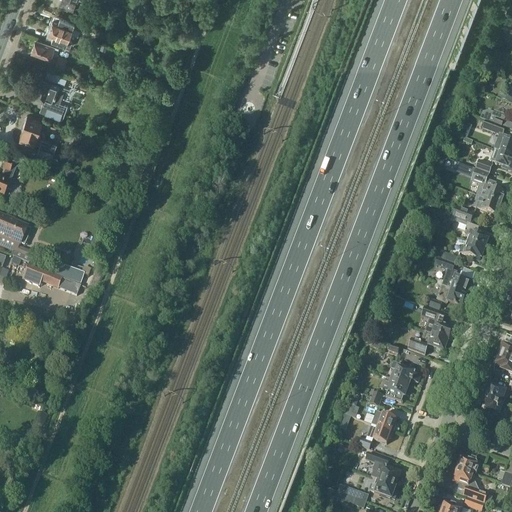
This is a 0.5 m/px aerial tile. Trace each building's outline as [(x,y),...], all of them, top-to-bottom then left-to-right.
[(61,0),(59,6),(73,12),(76,4),(74,3),(75,0),(79,0),(84,2),(84,0),(61,0)] [(54,15),(50,26),(70,34),(72,28),(77,29),(84,32),(86,27),(79,24),(54,15)] [(70,34),(50,26),(46,38),(70,47),(72,42),(68,41),(70,34)] [(58,50),(35,41),(31,52),(50,59),(52,54),(56,56),(58,50)] [(58,56),(56,63),(65,66),(67,60),(58,56)] [(146,69),(156,73),(158,68),(148,64),(146,69)] [(41,77),(34,96),(44,100),(44,99),(49,101),(45,113),(60,119),(64,107),(55,104),(62,86),(64,87),(67,78),(47,71),(44,79),(41,77)] [(511,98),(509,97),(499,93),(497,99),(511,104),(511,98)] [(511,126),(511,124),(504,121),(506,117),(489,111),(483,113),(480,120),(485,122),(510,131),(511,126)] [(23,129),(19,139),(34,144),(34,143),(40,145),(38,150),(36,156),(51,162),(57,145),(43,140),(45,135),(39,133),(43,121),(26,115),(22,128),(23,129)] [(485,122),(482,130),(499,136),(499,135),(503,136),(506,129),(485,122)] [(499,136),(494,150),(495,150),(499,152),(502,153),(511,156),(511,139),(503,136),(499,135),(499,136)] [(495,150),(490,162),(511,169),(511,156),(502,153),(499,152),(495,150)] [(0,199),(2,201),(4,197),(7,198),(10,192),(6,190),(16,167),(20,169),(22,163),(7,158),(5,163),(5,162),(2,169),(5,170),(0,181),(0,180),(0,199)] [(476,169),(489,174),(492,166),(479,161),(476,169)] [(471,183),(480,186),(476,196),(502,205),(505,198),(504,197),(505,193),(494,189),(496,184),(487,181),(489,175),(476,170),(471,183)] [(92,195),(64,184),(61,191),(89,202),(90,199),(91,199),(92,195)] [(502,205),(476,196),(472,207),(497,216),(499,212),(500,213),(502,205)] [(474,214),(456,207),(454,213),(472,220),(474,214)] [(467,236),(471,238),(469,244),(486,250),(487,246),(487,243),(489,238),(481,235),(480,236),(476,234),(478,228),(470,225),(472,220),(454,213),(451,221),(468,227),(467,229),(468,232),(467,236)] [(0,217),(0,236),(2,237),(0,241),(0,246),(13,252),(11,256),(14,257),(22,260),(30,264),(34,254),(18,247),(19,244),(20,244),(21,244),(23,244),(25,243),(26,242),(26,241),(26,239),(25,237),(24,236),(27,236),(29,235),(30,234),(30,232),(29,230),(28,229),(26,228),(0,217)] [(460,253),(472,258),(480,262),(482,255),(484,255),(486,250),(469,244),(466,242),(463,248),(462,248),(460,253)] [(444,253),(442,260),(456,265),(458,259),(444,253)] [(0,277),(6,279),(8,272),(2,269),(6,258),(0,256),(0,277)] [(14,257),(11,264),(19,267),(22,260),(14,257)] [(437,259),(434,266),(443,269),(448,271),(443,282),(438,280),(437,284),(442,286),(467,295),(471,284),(469,282),(470,280),(468,279),(467,282),(460,279),(456,277),(457,273),(453,272),(455,266),(445,262),(437,259)] [(22,280),(40,287),(41,283),(58,290),(63,278),(28,265),(22,280)] [(58,266),(55,275),(82,284),(85,275),(58,266)] [(437,301),(447,305),(448,302),(462,307),(467,295),(437,284),(435,289),(441,290),(437,301)] [(440,311),(442,304),(432,301),(429,307),(440,311)] [(426,332),(431,334),(449,341),(450,340),(451,341),(454,335),(452,335),(453,331),(449,330),(450,327),(447,326),(451,316),(425,307),(422,317),(430,320),(426,332)] [(421,343),(412,340),(409,350),(425,356),(428,346),(437,350),(436,352),(442,354),(443,352),(444,352),(448,341),(449,341),(431,334),(426,332),(425,332),(421,343)] [(511,343),(510,343),(508,346),(504,345),(500,356),(511,360),(511,343)] [(391,346),(389,351),(398,354),(400,349),(391,346)] [(511,360),(500,356),(495,367),(511,373),(511,360)] [(394,366),(392,371),(395,373),(393,380),(409,386),(410,381),(415,383),(418,384),(421,376),(418,375),(402,369),(394,366)] [(385,382),(382,390),(388,392),(386,398),(402,404),(404,398),(405,397),(407,397),(408,393),(406,392),(409,386),(393,380),(391,384),(385,382)] [(507,393),(488,386),(484,397),(501,404),(504,398),(505,398),(507,393)] [(383,396),(374,393),(371,399),(381,402),(383,396)] [(484,397),(480,410),(487,412),(487,411),(499,416),(503,404),(501,404),(484,397)] [(369,404),(379,408),(381,402),(371,399),(369,404)] [(349,405),(345,416),(355,420),(359,409),(349,405)] [(377,412),(372,425),(378,428),(392,432),(394,432),(396,425),(394,425),(396,420),(383,415),(377,412)] [(372,425),(366,441),(372,444),(373,440),(387,445),(389,440),(391,441),(393,434),(391,433),(392,432),(378,428),(372,425)] [(372,444),(357,438),(355,446),(370,451),(372,444)] [(368,455),(366,462),(375,466),(379,467),(386,470),(389,462),(368,455)] [(461,463),(460,463),(457,469),(475,476),(478,469),(479,470),(481,465),(470,460),(469,461),(463,458),(461,463)] [(374,473),(372,478),(380,481),(398,487),(399,483),(399,480),(401,475),(400,475),(399,473),(391,470),(391,471),(386,470),(379,467),(375,466),(373,472),(374,473)] [(456,482),(454,488),(456,489),(466,492),(464,497),(485,505),(489,496),(481,493),(476,483),(473,482),(475,476),(457,469),(455,475),(457,476),(455,481),(456,482)] [(511,485),(511,475),(506,474),(502,485),(511,489),(511,485)] [(381,496),(385,498),(386,497),(392,499),(394,494),(396,493),(398,487),(380,481),(377,487),(372,485),(370,491),(381,495),(381,496)] [(318,485),(315,491),(328,496),(330,490),(318,485)] [(340,486),(338,493),(346,495),(348,489),(340,486)] [(334,491),(332,497),(354,505),(356,499),(346,495),(338,493),(334,491)] [(368,496),(359,493),(356,499),(366,503),(368,496)] [(354,505),(364,509),(366,503),(356,499),(354,505)] [(482,511),(485,506),(468,499),(466,507),(479,511),(482,511)] [(443,508),(441,511),(462,511),(464,509),(453,505),(453,506),(446,503),(445,508),(443,508)]
